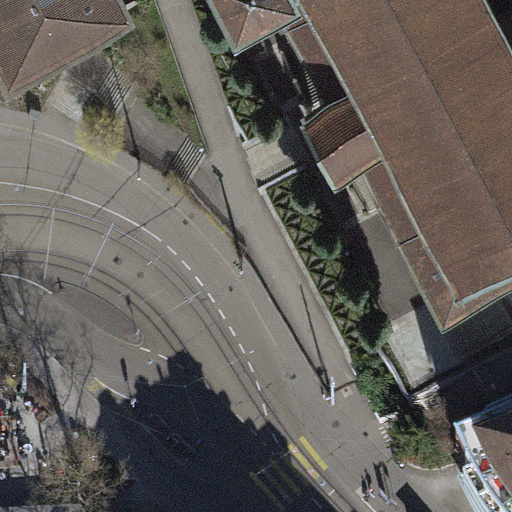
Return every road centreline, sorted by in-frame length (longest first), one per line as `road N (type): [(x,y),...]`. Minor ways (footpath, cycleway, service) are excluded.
road 1 (tertiary): [(291,478),(258,352),(221,284),(148,211),(115,190),(0,153)]
road 2 (tertiary): [(0,300),(48,320),(74,344),(184,391),(291,478)]
